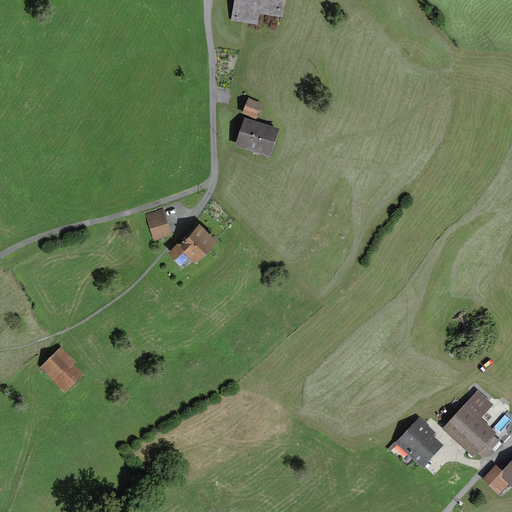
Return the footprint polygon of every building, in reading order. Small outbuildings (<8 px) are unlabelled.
[(282,0),(234,0),(231,18),(255,23),(257,14),(279,18),(282,0)] [(260,104),(245,98),(239,113),(254,119),(260,104)] [(275,129),(241,118),(232,146),(266,157),(275,129)] [(163,210),(146,215),(152,237),(170,231),(163,210)] [(216,238),(197,220),(167,251),(178,262),(186,255),(193,262),(216,238)] [(60,346),(40,364),(64,391),(84,373),(60,346)] [(493,405),(478,391),(443,427),(479,461),(501,439),(480,419),(493,405)] [(427,423),(419,415),(396,439),(422,464),(445,440),(427,423)] [(511,460),(502,470),(495,463),(480,477),(498,495),(510,484),(511,485),(511,460)]
